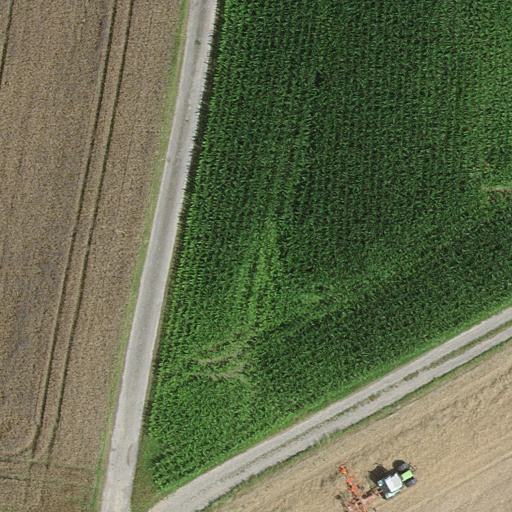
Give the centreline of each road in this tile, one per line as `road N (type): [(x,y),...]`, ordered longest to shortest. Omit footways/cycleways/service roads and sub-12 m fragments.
road 1 (track): [(213,0),(121,511)]
road 2 (track): [(511,342),(205,511)]
